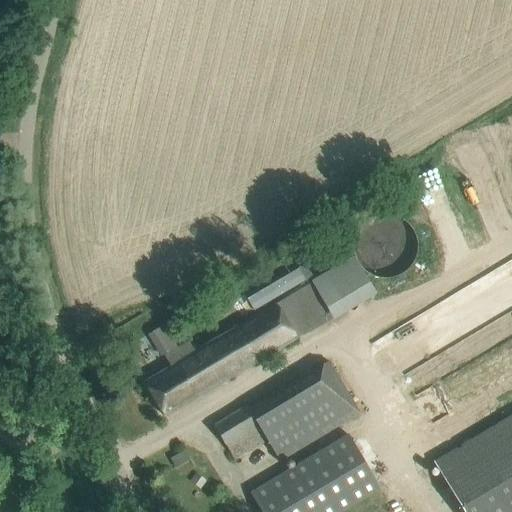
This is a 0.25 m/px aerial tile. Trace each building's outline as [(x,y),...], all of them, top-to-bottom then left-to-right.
[(338,317),(382,291),(358,252),(315,278),(338,317)] [(304,267),(248,292),(254,306),(310,281),(304,267)] [(165,416),(182,406),(333,315),(313,281),(195,352),(188,341),(182,345),(164,356),(171,366),(144,382),(165,416)] [(234,460),(251,449),(267,440),(279,461),(359,413),(328,362),(249,409),(247,406),(214,425),(234,460)] [(511,511),(511,417),(434,464),(462,511),(511,511)] [(264,511),(337,511),(379,487),(348,435),(253,492),(264,511)]
